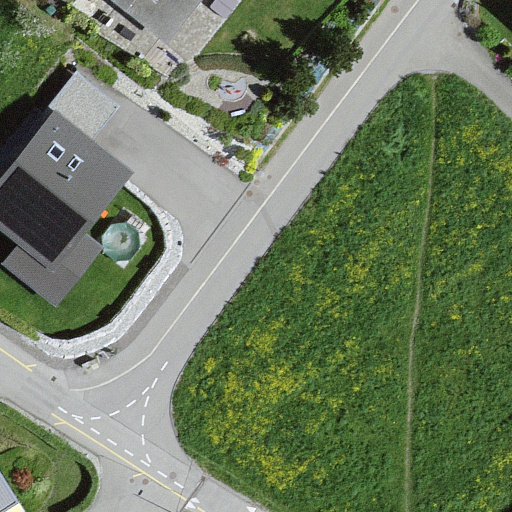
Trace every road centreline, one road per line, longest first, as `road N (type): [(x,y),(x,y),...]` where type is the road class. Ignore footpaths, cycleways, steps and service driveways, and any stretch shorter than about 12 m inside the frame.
road 1 (residential): [(119,447),(198,310),(433,0)]
road 2 (residential): [(4,374),(119,447)]
